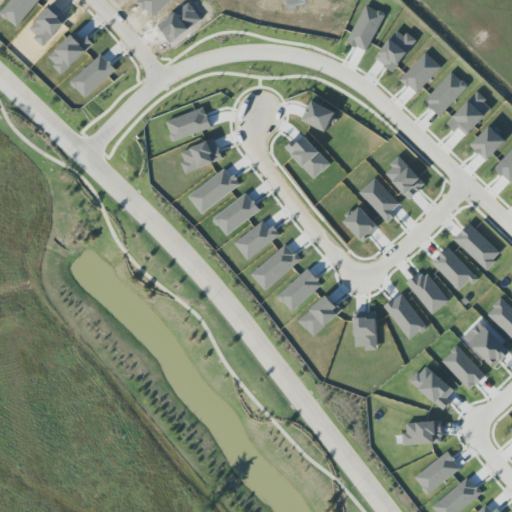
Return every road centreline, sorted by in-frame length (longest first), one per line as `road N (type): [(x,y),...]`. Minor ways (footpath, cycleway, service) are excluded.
road 1 (residential): [(386,511),(156,220),(0,72)]
road 2 (residential): [(511,233),(357,91),(279,59),(219,63),(164,85),(87,155)]
road 3 (residential): [(467,191),(364,285),(330,257),(257,160),(255,126)]
road 4 (residential): [(511,490),(474,436),(511,396)]
